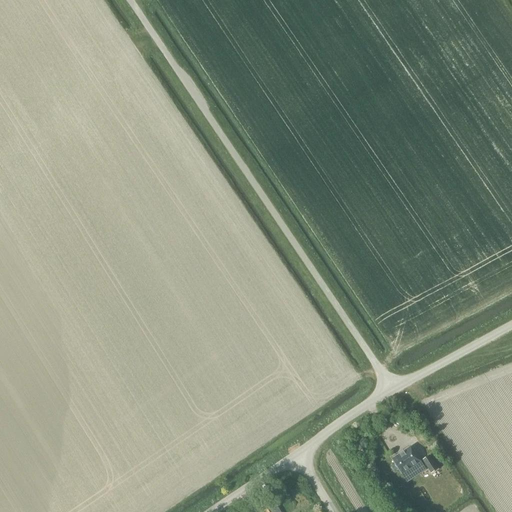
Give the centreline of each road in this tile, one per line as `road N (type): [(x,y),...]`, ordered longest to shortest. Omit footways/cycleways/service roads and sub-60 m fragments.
road 1 (unclassified): [(392,388),(130,0)]
road 2 (unclassified): [(392,388),(511,325)]
